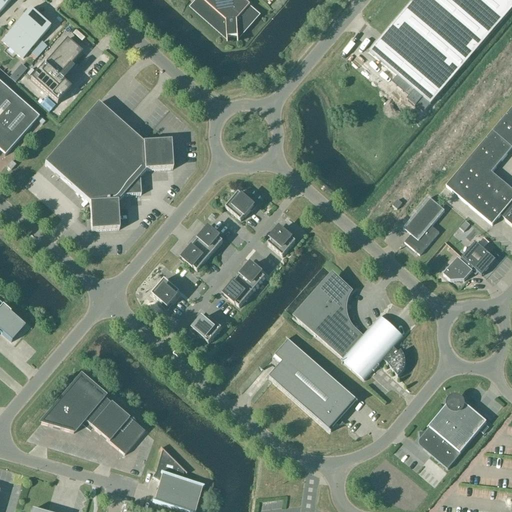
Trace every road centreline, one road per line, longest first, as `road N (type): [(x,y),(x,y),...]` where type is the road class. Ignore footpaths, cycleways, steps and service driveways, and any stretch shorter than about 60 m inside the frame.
road 1 (unclassified): [(334,463),(273,444),(107,299)]
road 2 (unclassified): [(449,316),(270,158)]
road 3 (unclassified): [(107,299),(223,161)]
road 4 (unclassified): [(221,116),(90,0)]
road 5 (unclassified): [(0,429),(107,299)]
road 6 (unclassified): [(453,361),(384,441),(334,463)]
road 7 (unclassified): [(267,112),(363,0)]
road 8 (unclassified): [(107,299),(0,204)]
road 9 (unclassified): [(120,487),(0,452)]
